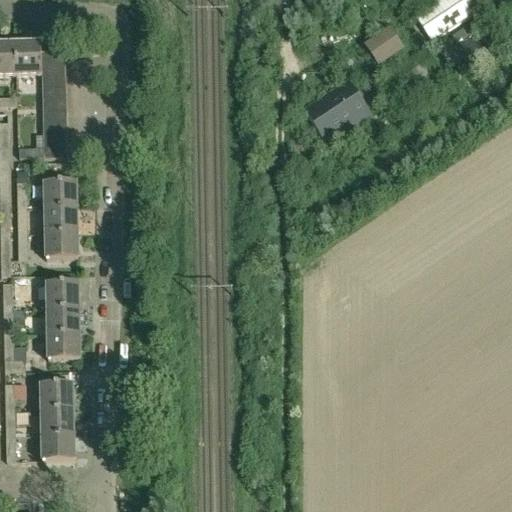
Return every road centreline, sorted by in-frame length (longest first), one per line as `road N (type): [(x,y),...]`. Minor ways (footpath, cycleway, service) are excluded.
road 1 (residential): [(103,492),(119,50),(104,21),(87,13),(0,9)]
road 2 (track): [(287,511),(280,125),(286,64),(274,0)]
